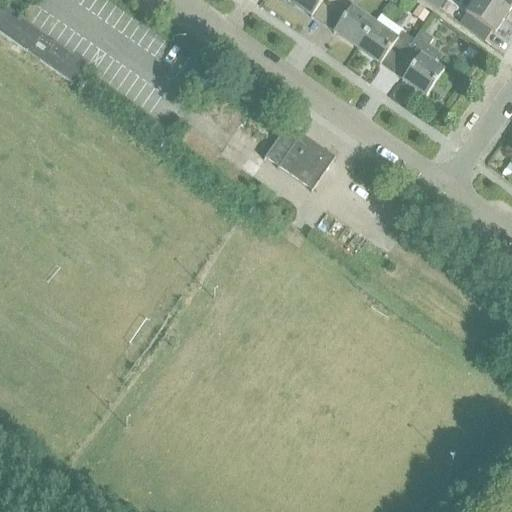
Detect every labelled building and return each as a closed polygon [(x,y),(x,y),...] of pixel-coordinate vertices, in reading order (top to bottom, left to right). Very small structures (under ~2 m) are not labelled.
[(6,14),(0,9),(0,5),(3,0),(0,0),(0,34),(74,87),(84,72),(87,68),(88,67),(21,20),(8,11),(6,14)] [(290,0),(288,4),(322,28),(340,3),(341,0),(290,0)] [(441,0),(421,0),(437,11),(444,2),(441,0)] [(447,0),(442,12),(461,21),(468,7),(451,0),(447,0)] [(507,16),(484,0),(475,0),(464,16),(493,35),(507,16)] [(511,0),(484,0),(507,16),(511,7),(511,0)] [(322,28),(356,52),(375,27),(340,3),(322,28)] [(356,52),(391,76),(414,42),(403,34),(397,42),(375,27),(356,52)] [(414,42),(391,76),(426,100),(443,74),(433,67),(440,57),(428,49),(433,42),(420,33),(414,42)] [(264,162),(310,195),(334,160),(288,127),(264,162)] [(432,274),(438,264),(419,252),(413,263),(432,274)]
